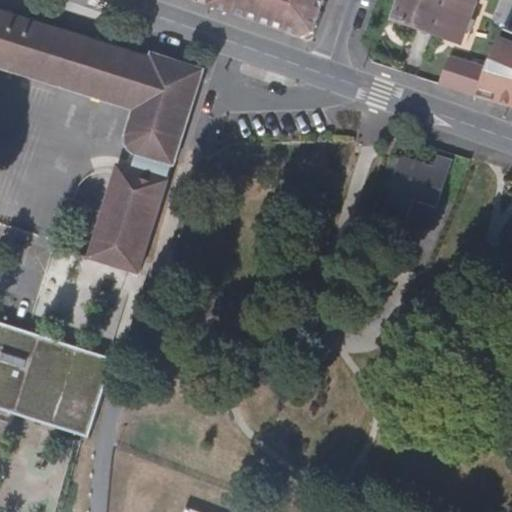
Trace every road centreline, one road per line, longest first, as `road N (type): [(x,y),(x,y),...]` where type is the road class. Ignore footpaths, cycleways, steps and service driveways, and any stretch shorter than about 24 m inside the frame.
road 1 (residential): [(320,71),(109,0)]
road 2 (residential): [(511,141),(320,71)]
